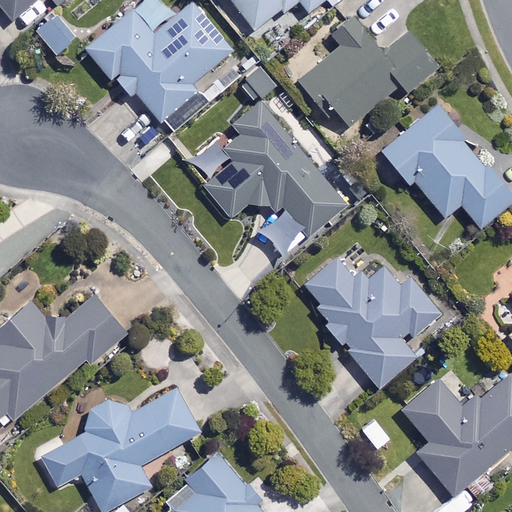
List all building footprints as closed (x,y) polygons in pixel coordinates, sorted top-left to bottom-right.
[(0,0),(0,8),(13,23),(39,0),(0,0)] [(175,18),(159,0),(143,0),(86,48),(128,98),(136,92),(161,122),(198,91),(192,84),(236,48),(196,1),(175,18)] [(232,0),(253,29),(293,0),(299,0),(308,12),(323,0),(232,0)] [(76,37),(56,14),(35,31),(55,55),(76,37)] [(384,54),(354,18),(331,37),(340,48),(300,81),(325,112),(331,106),(349,127),(400,84),(407,93),(436,69),(407,34),(384,54)] [(276,87),(261,67),(246,78),(260,98),(276,87)] [(480,227),(511,200),(511,188),(440,103),(382,151),(410,184),(413,181),(444,217),(460,203),(480,227)] [(277,207),(258,231),(288,255),(306,232),(310,238),(347,208),(263,105),(187,167),(230,220),(250,204),(277,207)] [(353,280),(336,260),(306,285),(322,305),(315,311),(380,388),(415,358),(404,345),(437,317),(402,275),(394,281),(377,260),(353,280)] [(127,334),(94,295),(56,327),(34,301),(0,330),(0,431),(86,358),(91,364),(127,334)] [(511,446),(511,379),(505,371),(460,408),(437,381),(403,409),(430,442),(417,453),(453,495),(511,446)] [(200,432),(177,389),(135,413),(127,406),(97,394),(80,436),(42,458),(58,487),(81,474),(102,511),(104,511),(152,486),(140,465),(200,432)] [(260,505),(218,453),(184,482),(195,496),(176,511),(261,511),(257,507),(260,505)]
